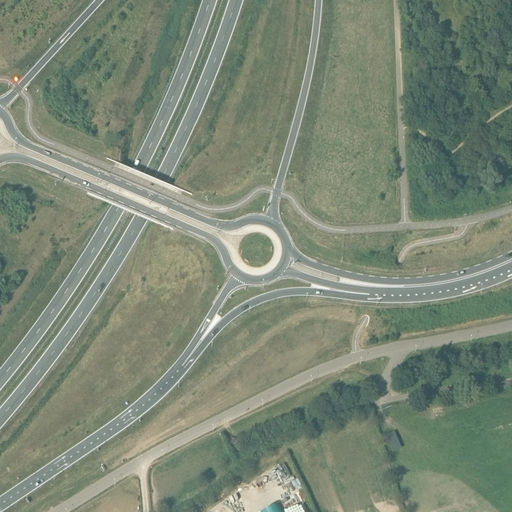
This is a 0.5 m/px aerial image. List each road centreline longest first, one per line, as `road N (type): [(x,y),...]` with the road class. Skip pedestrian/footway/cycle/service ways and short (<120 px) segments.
road 1 (trunk): [(0,416),(99,285),(146,207),(235,0)]
road 2 (trunk): [(209,0),(117,205),(0,378)]
road 3 (unclassified): [(57,511),(284,386),(400,347)]
road 4 (secondary): [(275,225),(258,218),(226,227),(168,205),(25,144),(0,113)]
road 5 (secondary): [(0,158),(22,157),(208,237),(241,278)]
road 6 (trunk): [(185,368),(215,330),(270,295),(394,289)]
road 7 (trunk): [(0,508),(133,418),(185,368)]
road 8 (trunk): [(275,225),(318,0)]
road 9 (unclassified): [(400,347),(386,376),(388,398),(511,383)]
road 10 (trunk): [(98,0),(0,103)]
road 11 (secondary): [(394,289),(444,284),(511,262)]
road 12 (secondary): [(276,271),(394,289)]
